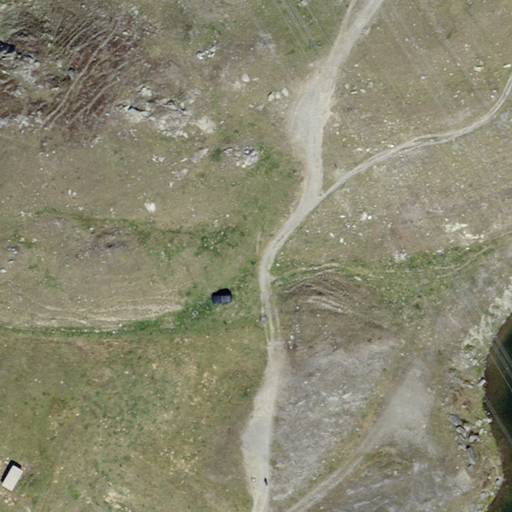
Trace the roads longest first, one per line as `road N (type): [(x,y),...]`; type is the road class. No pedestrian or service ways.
road 1 (track): [(256,511),(256,443),(273,357),(267,267),(304,206)]
road 2 (track): [(304,206),(304,114),(369,0)]
